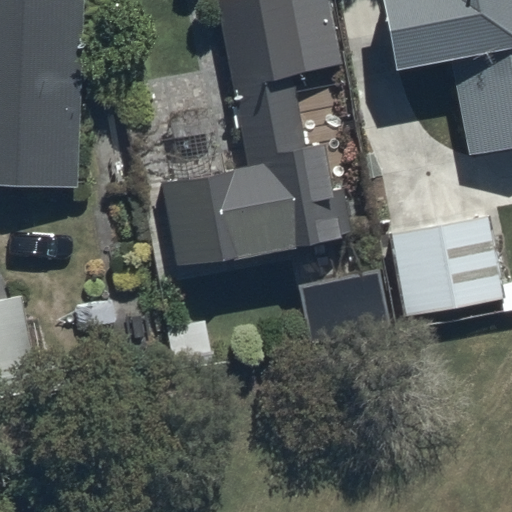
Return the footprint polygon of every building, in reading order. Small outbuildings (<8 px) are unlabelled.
[(0,0),(0,189),(75,192),(83,0),(0,0)] [(331,0),(216,0),(244,174),(161,186),(175,277),(353,250),(343,184),(330,186),(326,156),(301,160),(290,86),(343,78),(331,0)] [(511,0),(396,0),(383,2),(395,79),(452,69),(467,161),(511,153),(511,0)] [(488,217),(392,233),(404,322),(501,308),(488,217)] [(22,301),(0,304),(0,419),(39,414),(22,301)]
